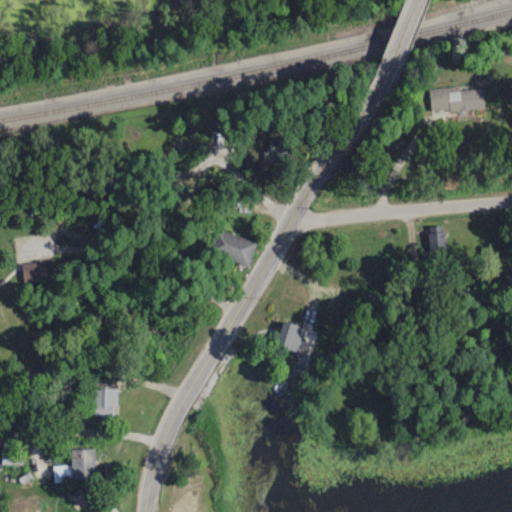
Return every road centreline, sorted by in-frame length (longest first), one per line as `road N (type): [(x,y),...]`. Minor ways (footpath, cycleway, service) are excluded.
road 1 (tertiary): [(148,511),(162,441),(380,72)]
road 2 (residential): [(291,221),(511,200)]
